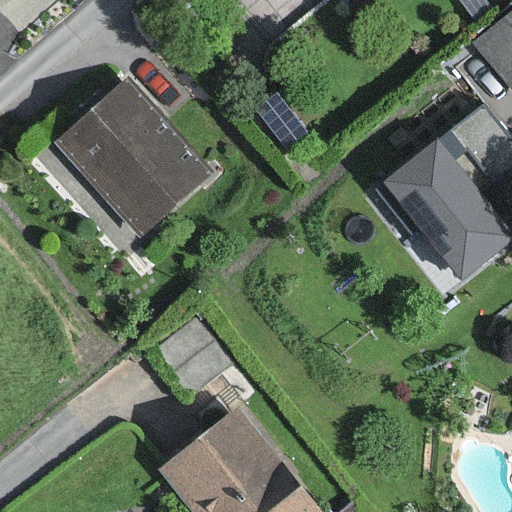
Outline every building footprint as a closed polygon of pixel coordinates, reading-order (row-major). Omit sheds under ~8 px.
[(511,17),(476,47),(497,73),(511,90),(511,91),(511,17)] [(206,171),(131,82),(56,146),(132,234),(206,171)] [(511,239),(511,228),(443,141),(391,181),(468,275),(511,239)] [(313,511),(241,416),(161,475),(188,511),(313,511)] [(358,511),(353,501),(332,511),(358,511)]
